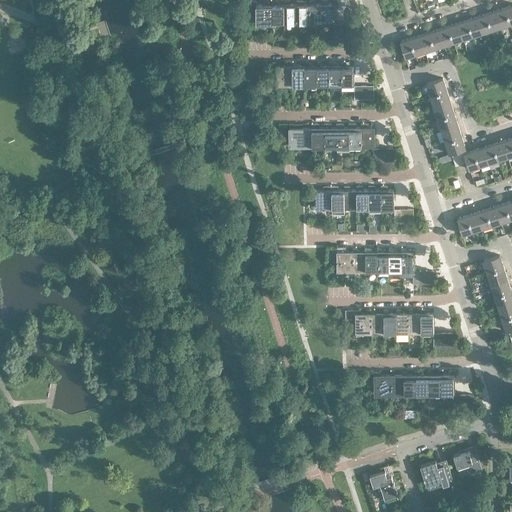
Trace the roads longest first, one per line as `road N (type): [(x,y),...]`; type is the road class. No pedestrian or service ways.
road 1 (residential): [(511,123),(473,135),(446,66),(394,80)]
road 2 (residential): [(304,238),(445,229)]
road 3 (residential): [(343,364),(458,363),(483,355)]
road 4 (residential): [(330,299),(465,293)]
road 5 (residential): [(272,116),(403,109)]
road 6 (residential): [(292,174),(423,171)]
road 7 (unclassified): [(253,54),(383,47)]
